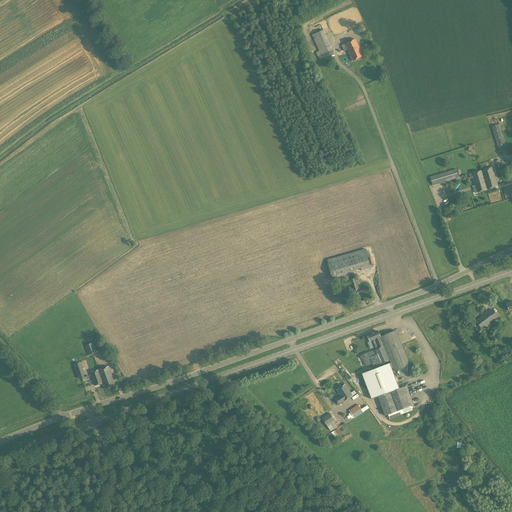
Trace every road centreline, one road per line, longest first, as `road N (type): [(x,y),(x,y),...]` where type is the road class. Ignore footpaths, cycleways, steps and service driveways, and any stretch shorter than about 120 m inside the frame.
road 1 (unclassified): [(80,410),(329,326),(511,249)]
road 2 (secondary): [(89,424),(511,270)]
road 3 (unknown): [(435,285),(366,96),(338,59),(336,44),(351,33)]
road 4 (unclassified): [(210,511),(113,450),(89,424)]
